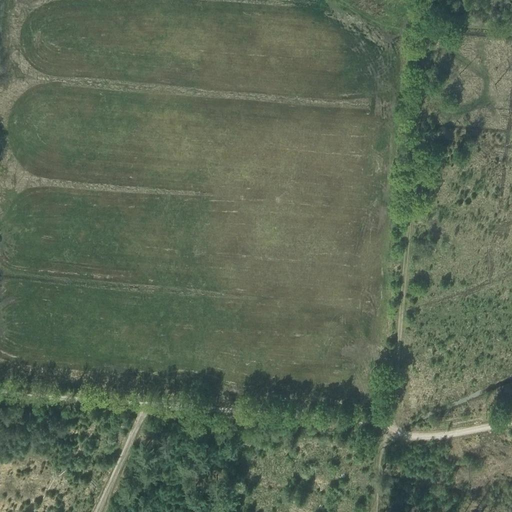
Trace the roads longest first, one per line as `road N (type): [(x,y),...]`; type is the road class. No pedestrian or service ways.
road 1 (track): [(0,395),(376,423),(418,437),(511,422)]
road 2 (track): [(425,21),(376,511)]
